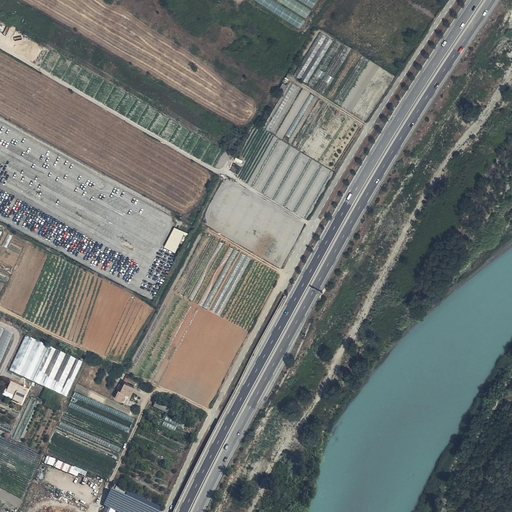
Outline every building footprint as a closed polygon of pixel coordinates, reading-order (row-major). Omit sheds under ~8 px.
[(321,32),(314,42),(317,44),(316,47),(325,53),(325,52),(325,51),(333,39),(321,32)] [(308,82),(313,71),(308,68),(313,58),(306,54),(295,76),(308,82)] [(233,165),(228,161),(224,168),(230,172),(233,165)] [(165,247),(176,252),(185,231),(174,226),(165,247)] [(0,364),(12,333),(0,327),(0,364)] [(10,372),(69,395),(83,359),(24,336),(10,372)] [(11,381),(10,384),(7,390),(15,393),(13,398),(20,401),(25,390),(22,388),(23,386),(11,381)] [(135,387),(126,382),(122,391),(119,390),(116,398),(125,402),(128,398),(129,399),(135,387)] [(135,418),(76,392),(74,396),(133,422),(135,418)] [(132,423),(73,397),(71,401),(131,427),(132,423)] [(130,428),(71,402),(69,406),(129,432),(130,428)] [(170,408),(156,402),(153,407),(167,414),(170,408)] [(129,433),(69,408),(68,411),(127,437),(129,433)] [(123,444),(64,418),(62,421),(122,447),(123,444)] [(121,448),(62,422),(60,426),(120,452),(121,448)] [(119,453),(60,427),(58,431),(117,457),(119,453)] [(112,469),(51,443),(49,447),(110,473),(112,469)] [(109,474),(49,448),(47,452),(108,478),(109,474)] [(80,469),(47,456),(44,463),(78,475),(80,469)] [(159,511),(112,490),(105,504),(121,511),(159,511)]
